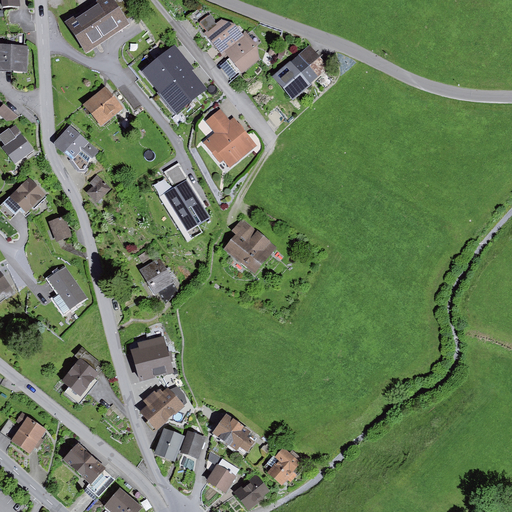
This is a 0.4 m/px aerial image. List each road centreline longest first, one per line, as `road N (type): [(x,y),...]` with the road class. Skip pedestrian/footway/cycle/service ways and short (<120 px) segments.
road 1 (unclassified): [(47,112),(51,156),(83,214),(145,446),(179,511)]
road 2 (track): [(511,212),(456,284),(454,367),(293,496)]
road 3 (unclassified): [(511,99),(437,90),(222,0)]
road 4 (residential): [(0,365),(168,511)]
road 5 (residential): [(154,0),(272,140)]
